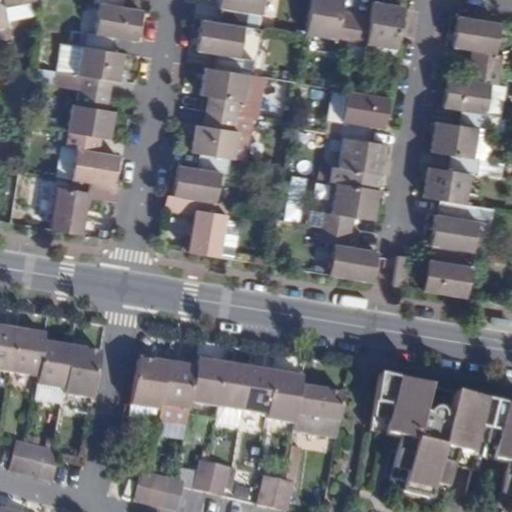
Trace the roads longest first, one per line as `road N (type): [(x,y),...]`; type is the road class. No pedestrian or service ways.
road 1 (tertiary): [(125,288),(511,352)]
road 2 (residential): [(176,0),(125,288)]
road 3 (residential): [(90,506),(125,288)]
road 4 (tertiary): [(0,267),(125,288)]
